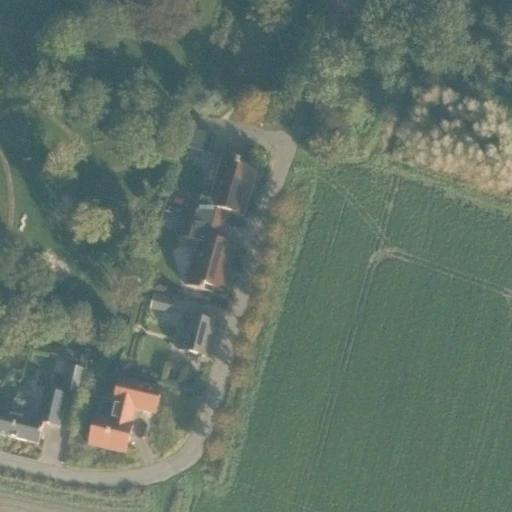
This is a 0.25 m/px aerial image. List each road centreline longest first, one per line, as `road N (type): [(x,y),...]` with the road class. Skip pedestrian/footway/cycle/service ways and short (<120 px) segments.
road 1 (residential): [(0,460),(79,478),(135,477),(181,462),(204,427),(288,147)]
road 2 (residential): [(288,147),(113,97),(0,53)]
road 3 (residential): [(288,147),(337,0)]
